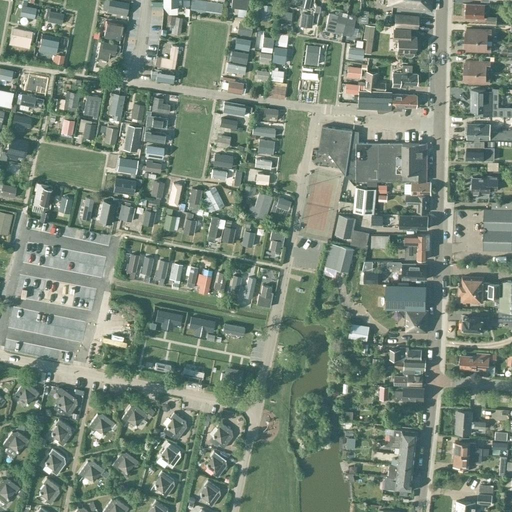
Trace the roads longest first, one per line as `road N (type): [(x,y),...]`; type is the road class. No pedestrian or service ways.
road 1 (tertiary): [(434,382),(443,0)]
road 2 (residential): [(145,0),(132,83),(315,109)]
road 3 (tertiary): [(420,511),(434,382)]
